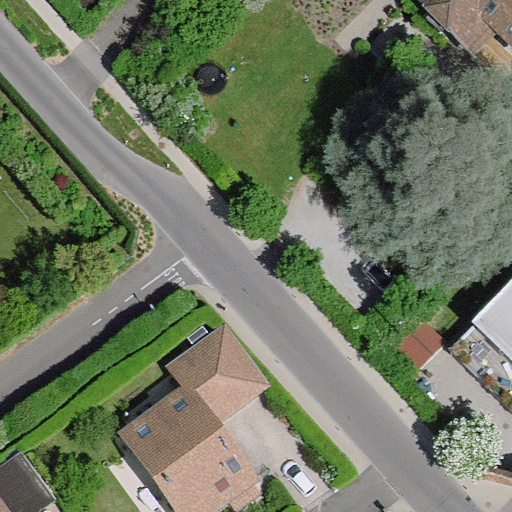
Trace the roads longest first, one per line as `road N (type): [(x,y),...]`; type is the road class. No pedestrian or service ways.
road 1 (residential): [(441,511),(210,241)]
road 2 (residential): [(210,241),(162,195),(106,159),(0,43)]
road 3 (residential): [(210,241),(0,395)]
